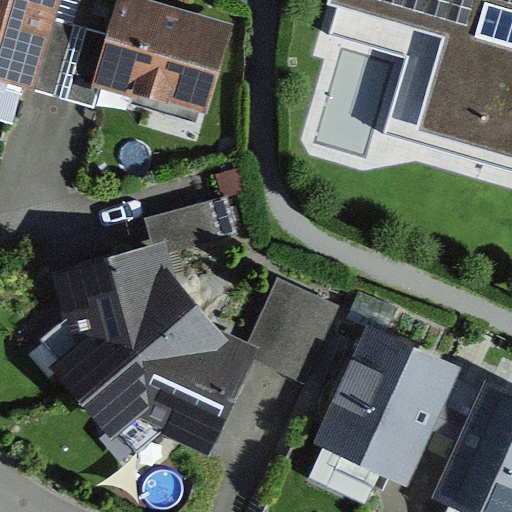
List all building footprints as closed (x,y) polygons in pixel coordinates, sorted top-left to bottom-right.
[(60,0),(0,0),(0,83),(33,93),(60,0)] [(231,29),(129,0),(118,0),(94,86),(206,118),(231,29)] [(389,131),(511,164),(511,0),(334,0),(325,33),(410,56),(389,131)] [(131,418),(207,459),(252,354),(224,343),(163,274),(156,247),(51,274),(74,345),(47,371),(102,442),(131,418)] [(458,370),(365,328),(311,447),(403,495),(458,370)] [(511,511),(511,402),(489,392),(431,510),(435,511),(511,511)]
